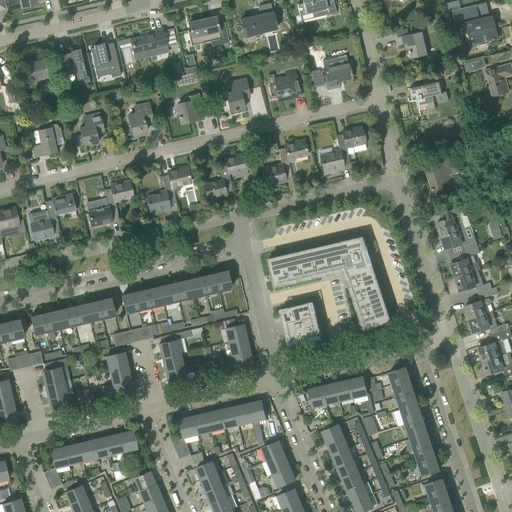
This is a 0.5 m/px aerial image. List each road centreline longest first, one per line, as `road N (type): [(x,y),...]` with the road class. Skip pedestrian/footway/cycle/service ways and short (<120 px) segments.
road 1 (residential): [(0,187),(380,99)]
road 2 (residential): [(0,301),(246,240)]
road 3 (residential): [(0,269),(239,211)]
road 4 (residential): [(507,511),(447,337)]
road 5 (residential): [(472,511),(418,344)]
road 6 (residential): [(447,337),(398,175)]
road 7 (residential): [(239,211),(398,175)]
road 8 (residential): [(277,379),(418,344)]
road 9 (residential): [(277,379),(246,240)]
road 10 (residential): [(330,511),(277,379)]
road 11 (residential): [(0,40),(137,4)]
road 12 (residential): [(157,408),(277,379)]
